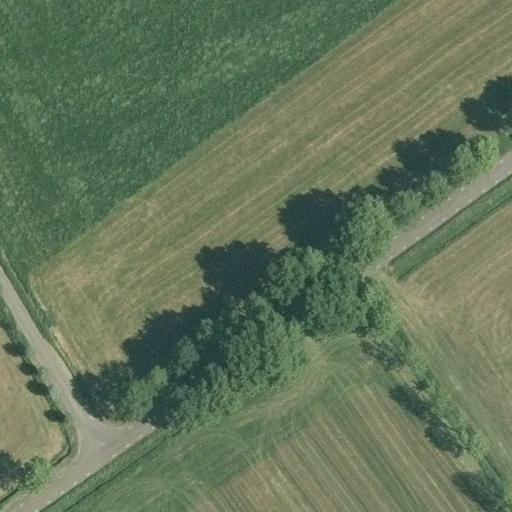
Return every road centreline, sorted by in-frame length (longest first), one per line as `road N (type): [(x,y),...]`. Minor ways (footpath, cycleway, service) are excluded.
road 1 (tertiary): [(105,461),(511,164)]
road 2 (unclassified): [(105,461),(0,287)]
